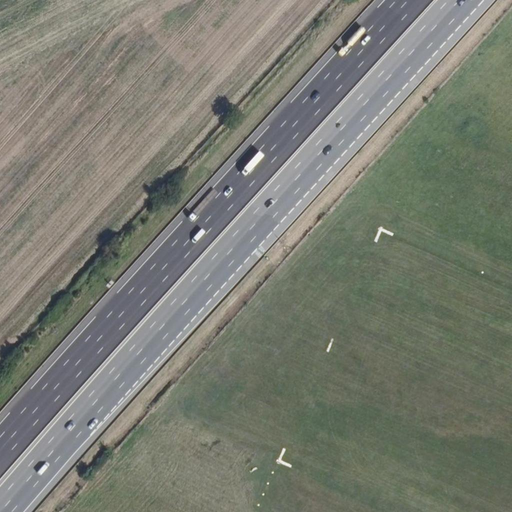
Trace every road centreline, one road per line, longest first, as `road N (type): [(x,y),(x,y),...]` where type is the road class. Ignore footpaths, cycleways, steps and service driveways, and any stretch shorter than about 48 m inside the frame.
road 1 (motorway): [(1,511),(465,0)]
road 2 (motorway): [(408,0),(0,450)]
